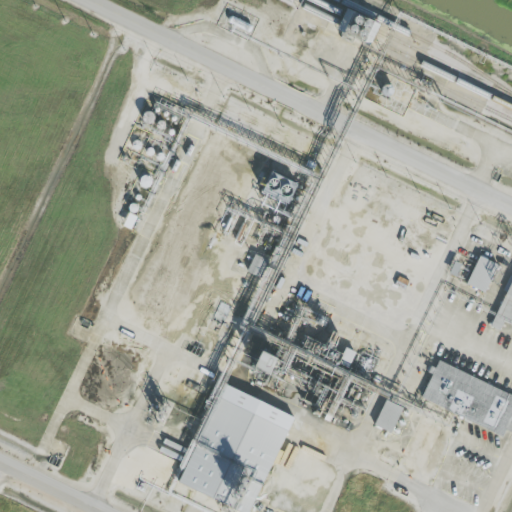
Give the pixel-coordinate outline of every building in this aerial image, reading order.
[(266,258),(251,254),(246,272),(261,277),(266,258)] [(496,264),(478,255),(464,283),(483,292),(496,264)] [(511,324),(511,274),(494,316),(511,324)] [(488,325),(497,330),(503,319),(494,314),(488,325)] [(250,364),(265,370),(271,354),(256,348),(250,364)] [(445,365),(511,396),(511,428),(506,441),(427,404),(445,365)] [(301,421),(257,511),(234,511),(184,487),(232,388),(301,421)] [(372,425),(389,432),(400,406),(383,399),(372,425)]
